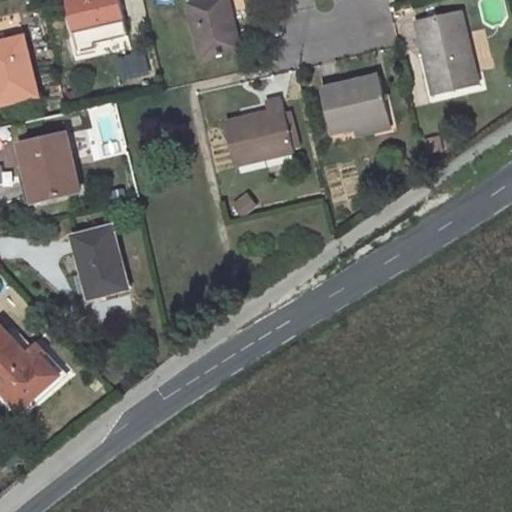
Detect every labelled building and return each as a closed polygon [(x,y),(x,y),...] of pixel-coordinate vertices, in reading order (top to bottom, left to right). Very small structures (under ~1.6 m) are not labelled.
[(126,19),(121,0),(69,0),(76,31),(126,19)] [(240,45),(229,0),(198,0),(190,2),(202,55),(240,45)] [(479,83),(463,9),(417,20),(434,93),(479,83)] [(0,102),(39,93),(25,36),(0,42),(0,102)] [(124,83),(154,77),(149,52),(119,58),(124,83)] [(391,116),(380,73),(323,87),(333,131),(391,116)] [(295,149),(282,96),(267,99),(270,111),(243,118),(242,116),(227,119),(238,163),(295,149)] [(82,189),(68,131),(20,143),(34,201),(82,189)] [(128,287),(113,224),(74,235),(89,297),(128,287)] [(38,360),(1,322),(0,323),(0,388),(20,410),(61,372),(44,354),(38,360)]
